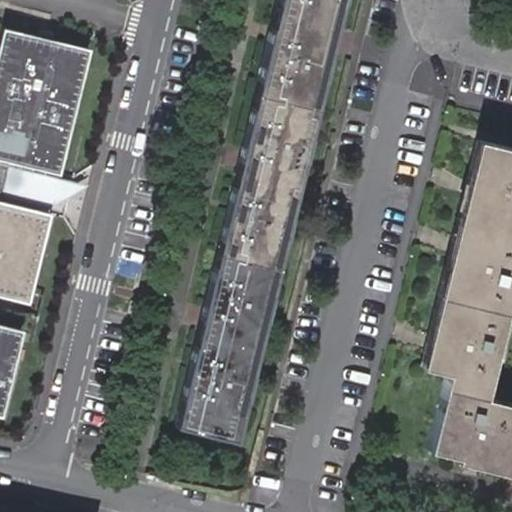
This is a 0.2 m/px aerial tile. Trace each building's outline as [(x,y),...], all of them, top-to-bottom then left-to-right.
[(219,432),(326,0),(267,0),(163,418),(219,432)] [(334,0),(326,0),(219,432),(226,433),(334,0)] [(81,50),(0,30),(0,158),(52,171),(81,50)] [(418,361),(476,134),(469,132),(411,360),(418,361)] [(511,467),(511,401),(477,392),(511,255),(511,143),(476,134),(418,361),(440,367),(419,444),(446,451),(511,467)] [(52,171),(0,158),(0,200),(36,209),(84,179),(52,171)] [(0,387),(15,328),(0,323),(0,295),(15,299),(34,222),(35,222),(36,222),(37,221),(38,221),(39,220),(40,219),(41,218),(42,216),(42,215),(41,213),(41,212),(40,211),(39,210),(36,209),(0,200),(0,387)] [(511,475),(511,467),(446,451),(443,458),(511,475)]
